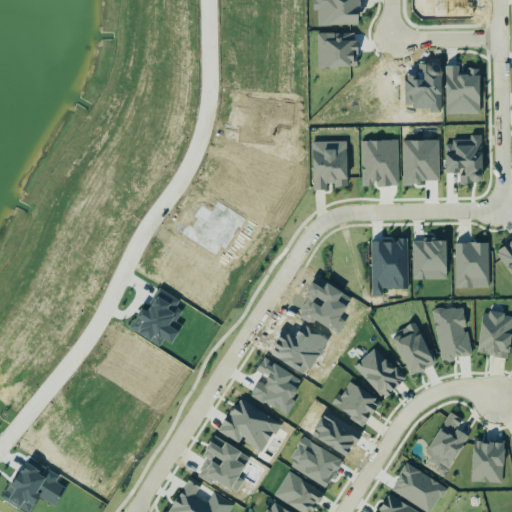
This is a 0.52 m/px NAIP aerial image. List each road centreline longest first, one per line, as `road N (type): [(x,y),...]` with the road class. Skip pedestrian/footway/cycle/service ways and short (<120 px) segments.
road 1 (residential): [(132,511),(319,226),(348,214),(504,210)]
road 2 (residential): [(0,453),(110,327),(215,133),(218,0)]
road 3 (residential): [(496,400),(453,387),(421,401),(342,511)]
road 4 (residential): [(499,0),(504,210)]
